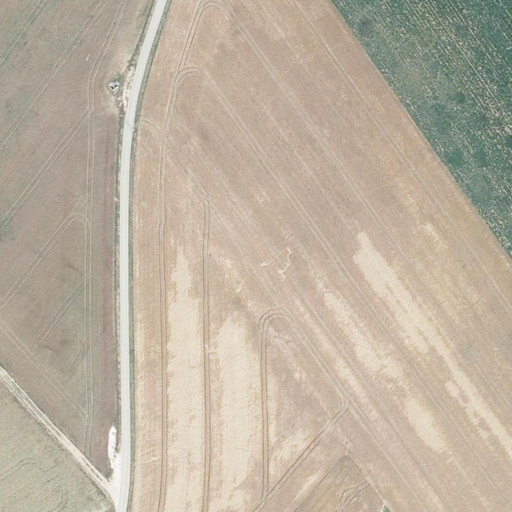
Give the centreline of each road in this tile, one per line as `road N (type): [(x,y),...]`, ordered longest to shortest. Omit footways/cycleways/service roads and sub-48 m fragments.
road 1 (unclassified): [(122,511),(127,137),(162,0)]
road 2 (track): [(0,359),(125,494)]
